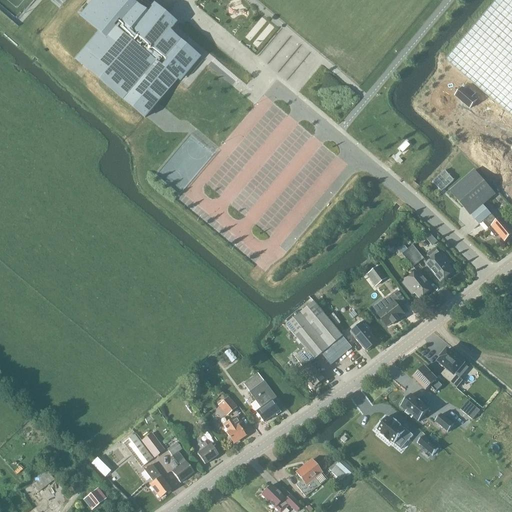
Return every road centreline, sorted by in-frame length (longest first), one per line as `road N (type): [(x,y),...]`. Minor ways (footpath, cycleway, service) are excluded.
road 1 (tertiary): [(174,511),(492,280)]
road 2 (residential): [(278,87),(480,265)]
